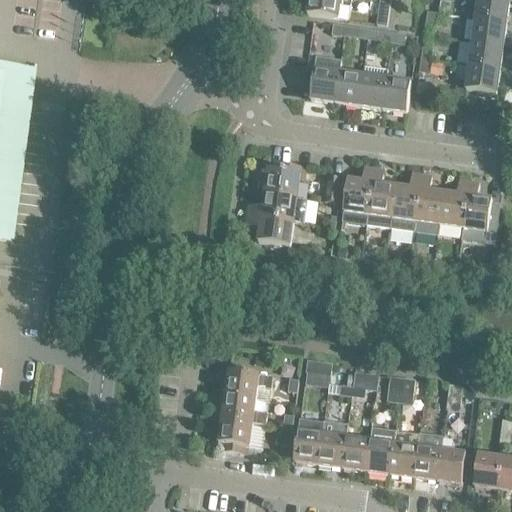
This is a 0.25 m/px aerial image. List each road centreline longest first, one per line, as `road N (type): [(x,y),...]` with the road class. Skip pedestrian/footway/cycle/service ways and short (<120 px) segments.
road 1 (tertiary): [(86,456),(129,184),(159,117),(192,74)]
road 2 (residential): [(252,117),(288,132),(496,158),(511,146)]
road 3 (residential): [(372,511),(363,501),(172,473)]
road 4 (residential): [(252,117),(271,81),(278,35),(264,17),(267,0)]
